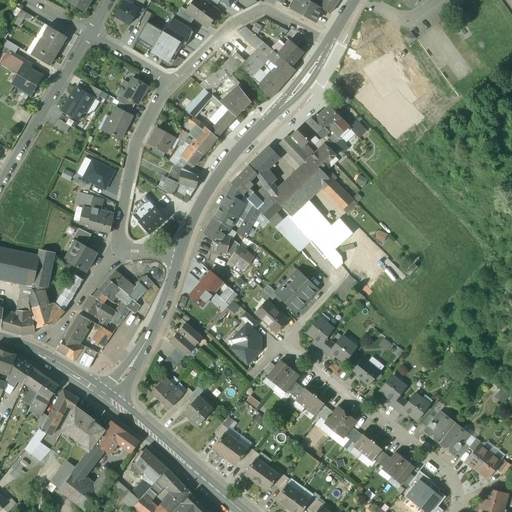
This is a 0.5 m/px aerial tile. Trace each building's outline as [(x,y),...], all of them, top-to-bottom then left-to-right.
[(69,0),(67,3),(84,13),(91,0),(69,0)] [(128,0),(124,0),(115,17),(129,26),(139,10),(129,4),(131,1),(128,0)] [(128,0),(131,1),(129,4),(139,10),(144,0),(128,0)] [(322,9),(307,0),(296,0),(291,9),(315,22),(322,9)] [(339,0),(322,0),(318,6),(322,9),(330,14),(339,0)] [(197,7),(192,3),(186,11),(195,18),(197,20),(198,19),(208,27),(218,14),(201,1),(197,7)] [(186,11),(182,8),(177,15),(179,17),(191,24),(195,18),(186,11)] [(22,10),(14,22),(21,27),(29,14),(22,10)] [(179,17),(176,23),(191,31),(195,26),(191,24),(179,17)] [(193,33),(191,31),(176,23),(174,21),(171,27),(168,25),(164,33),(147,23),(137,39),(154,49),(152,52),(168,62),(173,55),(176,56),(182,45),(185,47),(193,33)] [(66,38),(48,27),(40,41),(58,52),(66,38)] [(18,48),(5,40),(2,46),(14,53),(15,54),(18,48)] [(289,40),(277,55),(284,61),(291,67),(303,52),(289,40)] [(58,52),(40,41),(31,56),(49,67),(58,52)] [(267,56),(258,47),(251,54),(261,63),(267,56)] [(15,54),(14,53),(10,59),(23,67),(23,66),(29,69),(32,64),(15,54)] [(277,55),(275,53),(273,59),(277,63),(280,62),(282,64),(284,61),(277,55)] [(261,63),(251,54),(242,64),(252,73),(261,63)] [(282,64),(275,71),(286,81),(295,71),(291,67),(284,61),(282,64)] [(29,69),(23,66),(23,67),(13,85),(21,89),(29,94),(33,88),(35,88),(37,84),(37,81),(40,76),(29,69)] [(286,81),(275,71),(273,74),(284,84),(286,81)] [(273,74),(271,72),(268,75),(281,87),(284,84),(273,74)] [(268,75),(259,86),(271,99),(281,87),(268,75)] [(123,96),(123,97),(136,104),(138,105),(148,87),(133,79),(130,85),(123,96)] [(228,79),(221,85),(225,91),(232,85),(228,79)] [(123,82),(121,86),(119,87),(119,89),(117,93),(120,95),(123,96),(130,85),(123,82)] [(250,102),(235,83),(232,85),(225,91),(234,103),(240,111),(250,102)] [(102,92),(90,85),(85,94),(92,97),(97,100),(102,92)] [(62,111),(63,112),(79,121),(92,97),(85,94),(76,88),(62,111)] [(29,94),(21,89),(17,95),(26,100),(30,94),(29,94)] [(204,90),(185,110),(193,117),(210,99),(211,100),(213,98),(204,90)] [(351,100),(344,93),(340,97),(347,105),(351,100)] [(26,100),(17,95),(16,98),(25,103),(26,100)] [(136,104),(123,97),(123,96),(120,95),(117,100),(133,109),(136,104)] [(133,109),(119,102),(116,108),(131,115),(134,110),(133,109)] [(234,103),(228,111),(235,117),(240,111),(234,103)] [(222,106),(214,114),(220,120),(228,111),(222,106)] [(328,107),(318,116),(326,125),(330,130),(337,123),(341,119),(328,107)] [(116,108),(105,131),(121,139),(133,116),(131,115),(116,108)] [(235,117),(228,111),(220,120),(215,125),(222,132),(235,117)] [(74,129),(79,121),(63,112),(58,120),(70,126),(74,129)] [(318,116),(315,114),(305,122),(316,133),(321,129),(326,125),(318,116)] [(198,123),(191,119),(190,121),(189,120),(187,122),(192,126),(191,127),(193,129),(198,123)] [(349,127),(341,119),(337,123),(343,129),(344,131),(349,127)] [(70,126),(58,120),(54,127),(65,133),(70,126)] [(206,129),(198,123),(193,129),(189,134),(208,150),(217,139),(210,132),(206,129)] [(302,124),(290,135),(291,136),(302,147),(305,145),(310,140),(313,136),(314,136),(302,124)] [(222,132),(215,125),(210,132),(217,139),(222,132)] [(354,125),(350,129),(357,136),(360,132),(354,125)] [(344,131),(342,133),(340,131),(336,136),(339,140),(350,129),(349,127),(344,131)] [(173,137),(157,128),(148,144),(154,147),(165,152),(165,153),(173,137)] [(181,129),(174,138),(183,143),(187,137),(186,133),(181,129)] [(321,129),(316,133),(321,138),(326,134),(321,129)] [(336,136),(334,134),(327,141),(335,149),(337,147),(342,142),(339,140),(336,136)] [(289,137),(287,135),(278,144),(301,167),(309,159),(289,137)] [(302,147),(291,136),(289,137),(309,159),(310,159),(315,154),(305,145),(302,147)] [(335,149),(327,141),(325,143),(325,142),(322,145),(323,146),(324,145),(331,153),(335,149)] [(342,142),(337,147),(341,152),(346,147),(342,143),(342,142)] [(315,154),(310,159),(319,169),(323,165),(333,155),(331,153),(324,145),(323,146),(315,154)] [(203,156),(191,146),(182,157),(194,167),(203,156)] [(165,152),(154,147),(151,152),(162,158),(165,152)] [(268,147),(249,165),(257,173),(258,175),(262,171),(265,173),(268,170),(280,159),(268,147)] [(278,190),(271,196),(282,207),(288,213),(290,216),(307,200),(319,188),(329,178),(328,177),(319,169),(310,159),(309,159),(301,167),(278,190)] [(105,189),(114,172),(93,161),(84,178),(93,183),(105,189)] [(257,173),(249,165),(242,173),(249,180),(257,173)] [(332,174),(323,165),(319,169),(328,177),(329,176),(330,177),(332,174)] [(170,173),(163,189),(171,194),(171,192),(176,181),(182,169),(175,166),(172,174),(170,173)] [(199,177),(182,169),(176,181),(178,181),(178,184),(196,189),(199,177)] [(70,181),(72,174),(64,170),(61,177),(70,181)] [(276,180),(268,170),(265,173),(262,171),(258,175),(257,176),(262,183),(266,190),(271,196),(278,190),(275,186),(275,185),(273,183),(276,180)] [(249,180),(242,173),(232,184),(233,185),(243,195),(253,184),(249,180)] [(89,190),(93,183),(77,175),(73,182),(89,190)] [(329,178),(319,188),(342,210),(353,200),(330,177),(329,176),(328,177),(329,178)] [(233,185),(220,207),(236,217),(244,203),(240,201),(244,196),(243,195),(233,185)] [(88,195),(80,193),(77,205),(84,207),(85,206),(86,206),(88,195)] [(182,198),(180,200),(186,203),(190,197),(184,194),(182,198)] [(94,197),(88,195),(86,206),(92,208),(93,199),(94,197)] [(143,204),(135,211),(136,212),(133,215),(139,222),(155,208),(146,196),(140,200),(143,204)] [(262,205),(257,209),(260,212),(268,221),(282,207),(271,196),(262,205)] [(101,201),(93,199),(92,208),(93,209),(99,211),(101,201)] [(256,200),(252,204),(254,206),(257,209),(262,205),(256,200)] [(307,200),(290,216),(312,241),(336,269),(342,263),(341,258),(335,250),(353,234),(339,220),(331,226),(307,200)] [(247,217),(244,222),(251,226),(260,212),(257,209),(254,206),(247,217)] [(236,217),(220,207),(214,218),(229,228),(236,217)] [(165,219),(155,208),(139,222),(150,234),(165,219)] [(113,216),(99,213),(99,211),(93,209),(93,210),(92,213),(90,226),(90,227),(96,228),(95,230),(110,234),(113,216)] [(92,213),(83,211),(81,224),(90,226),(92,213)] [(299,252),(312,241),(290,216),(275,229),(299,252)] [(239,219),(236,217),(229,228),(231,229),(233,227),(237,225),(241,228),(244,222),(239,219)] [(229,228),(214,218),(204,233),(215,239),(215,238),(221,240),(223,236),(226,236),(227,234),(226,233),(229,228)] [(251,226),(244,222),(241,228),(237,233),(244,238),(251,226)] [(92,234),(79,228),(73,239),(76,240),(77,240),(85,245),(92,234)] [(223,236),(221,240),(215,238),(215,239),(212,250),(217,251),(222,252),(227,254),(231,238),(230,237),(226,236),(223,236)] [(237,244),(231,238),(227,254),(231,256),(237,244)] [(85,245),(77,240),(76,240),(65,260),(85,272),(97,252),(85,245)] [(0,248),(0,277),(17,282),(18,274),(21,259),(22,254),(0,248)] [(253,257),(241,248),(231,260),(243,270),(253,257)] [(41,249),(32,290),(43,290),(45,290),(53,252),(41,249)] [(37,263),(21,259),(18,274),(26,275),(34,277),(37,263)] [(131,285),(114,271),(109,278),(125,291),(131,285)] [(276,293),(278,295),(296,312),(317,290),(297,271),(276,293)] [(204,280),(194,291),(206,301),(213,293),(210,291),(216,284),(220,280),(211,272),(206,277),(204,280)] [(364,291),(374,280),(367,274),(357,285),(364,291)] [(26,275),(21,296),(18,318),(20,319),(33,317),(29,300),(34,277),(26,275)] [(75,275),(57,305),(63,311),(75,293),(83,280),(75,275)] [(349,275),(333,295),(342,302),(358,282),(349,275)] [(134,289),(142,295),(153,284),(147,277),(140,279),(133,288),(134,289)] [(108,279),(98,291),(106,297),(111,301),(120,289),(108,279)] [(233,292),(220,280),(216,284),(224,291),(219,297),(221,299),(224,302),(233,292)] [(125,291),(124,292),(128,296),(134,289),(133,288),(131,285),(125,291)] [(276,293),(269,285),(264,290),(274,299),(278,295),(276,293)] [(134,289),(128,296),(136,302),(142,295),(134,289)] [(43,290),(32,290),(31,294),(31,299),(32,304),(33,304),(36,316),(49,313),(48,308),(48,307),(43,290)] [(274,299),(264,290),(260,295),(267,302),(268,302),(270,304),(274,299)] [(93,297),(90,296),(82,309),(95,316),(103,303),(102,303),(106,297),(98,291),(93,297)] [(206,301),(194,291),(190,296),(201,306),(206,301)] [(136,302),(128,296),(124,302),(132,308),(136,302)] [(188,298),(182,296),(178,306),(184,308),(188,298)] [(236,313),(240,305),(233,301),(228,309),(236,313)] [(117,311),(103,302),(103,303),(95,316),(100,320),(104,315),(113,321),(115,318),(118,320),(122,315),(117,311)] [(124,302),(117,311),(122,315),(125,317),(130,310),(132,308),(124,302)] [(141,306),(136,302),(132,308),(137,311),(141,306)] [(270,304),(268,302),(267,302),(257,313),(277,333),(288,321),(270,304)] [(36,316),(33,317),(35,328),(53,322),(63,311),(57,305),(51,309),(48,307),(48,308),(49,313),(36,316)] [(258,323),(246,311),(240,317),(247,324),(252,329),(258,323)] [(12,318),(3,314),(1,328),(22,335),(36,333),(35,328),(33,317),(20,319),(18,318),(12,316),(12,318)] [(86,318),(79,314),(66,336),(75,340),(79,342),(80,341),(83,336),(87,328),(82,325),(86,318)] [(323,325),(318,320),(307,333),(318,342),(320,344),(326,338),(333,329),(325,322),(323,325)] [(203,337),(186,323),(178,332),(195,347),(203,337)] [(252,329),(247,324),(234,338),(236,341),(236,345),(232,349),(247,364),(260,350),(260,336),(252,329)] [(102,327),(92,340),(99,344),(103,347),(112,333),(102,327)] [(195,347),(178,332),(170,341),(186,355),(186,356),(195,347)] [(75,340),(66,336),(57,349),(66,356),(73,343),(75,340)] [(88,339),(83,336),(80,341),(85,344),(86,342),(88,339)] [(351,343),(343,336),(335,345),(330,352),(332,354),(343,363),(354,349),(349,345),(351,343)] [(326,338),(320,344),(318,342),(315,346),(322,352),(330,341),(326,338)] [(330,341),(322,352),(329,357),(332,354),(330,352),(335,345),(330,341)] [(73,343),(66,356),(73,361),(78,355),(81,350),(82,349),(73,343)] [(99,353),(84,346),(82,349),(81,350),(95,355),(100,359),(102,355),(99,353)] [(186,355),(176,347),(172,352),(182,360),(186,355)] [(16,356),(0,350),(0,369),(10,373),(16,356)] [(182,360),(172,352),(169,356),(178,364),(182,360)] [(94,358),(83,353),(81,357),(78,363),(89,369),(94,358)] [(33,368),(16,356),(10,373),(6,383),(14,387),(19,379),(24,382),(33,368)] [(178,364),(169,356),(165,361),(174,369),(178,364)] [(363,357),(352,370),(357,374),(367,362),(368,361),(363,357)] [(268,376),(267,377),(276,385),(290,368),(281,360),(276,367),(268,376)] [(367,362),(357,374),(355,375),(368,386),(379,372),(367,362)] [(271,363),(263,372),(268,376),(276,367),(271,363)] [(47,378),(33,368),(24,382),(32,388),(38,392),(47,378)] [(290,368),(276,385),(286,393),(295,382),(300,376),(290,368)] [(166,377),(151,393),(160,401),(175,385),(166,377)] [(47,378),(38,392),(39,392),(49,399),(58,386),(47,378)] [(395,382),(390,378),(379,391),(391,400),(393,402),(398,395),(405,386),(397,380),(395,382)] [(295,382),(287,391),(292,395),(299,385),(295,382)] [(319,391),(309,383),(304,389),(296,398),(295,400),(305,408),(319,391)] [(175,385),(160,401),(170,410),(175,405),(184,394),(184,393),(175,385)] [(299,385),(292,395),(296,398),(304,389),(299,385)] [(193,392),(187,399),(192,403),(197,398),(198,398),(204,391),(199,387),(193,392)] [(32,388),(23,401),(31,406),(32,405),(39,392),(38,392),(32,388)] [(189,388),(184,393),(184,394),(175,405),(179,408),(187,399),(193,392),(189,388)] [(63,389),(54,406),(49,416),(46,421),(56,426),(73,395),(63,389)] [(500,389),(496,399),(505,403),(510,393),(500,389)] [(319,391),(305,408),(314,415),(316,414),(323,405),(328,398),(319,391)] [(49,399),(39,392),(32,405),(43,411),(49,399)] [(415,394),(408,403),(407,403),(402,410),(405,412),(416,420),(426,407),(421,403),(423,400),(421,399),(415,394)] [(398,395),(393,402),(391,400),(388,404),(395,409),(403,399),(398,395)] [(431,401),(424,395),(421,399),(423,400),(421,403),(426,407),(431,401)] [(257,407),(259,403),(250,397),(248,401),(257,407)] [(198,398),(197,398),(192,403),(184,412),(199,425),(213,410),(205,403),(205,404),(198,398)] [(403,399),(395,409),(402,415),(405,412),(402,410),(407,403),(403,399)] [(92,417),(76,405),(62,432),(68,437),(69,436),(78,442),(79,440),(91,449),(94,446),(95,446),(96,444),(107,430),(91,418),(92,417)] [(323,405),(316,414),(321,418),(328,409),(323,405)] [(325,422),(324,423),(334,431),(347,414),(338,406),(333,412),(325,422)] [(328,409),(321,418),(325,422),(333,412),(328,409)] [(42,412),(35,426),(40,428),(41,429),(46,421),(49,416),(42,412)] [(444,418),(438,413),(437,414),(434,418),(426,427),(425,429),(424,430),(425,432),(426,433),(427,434),(429,434),(429,433),(434,437),(433,438),(433,439),(433,440),(438,444),(455,423),(448,417),(446,417),(445,417),(444,418)] [(357,421),(347,414),(334,431),(343,439),(352,428),(357,421)] [(429,414),(422,423),(426,427),(434,418),(429,414)] [(139,442),(112,423),(107,430),(96,444),(104,450),(108,453),(118,440),(132,451),(139,442)] [(455,423),(438,444),(443,448),(445,449),(446,448),(447,447),(450,450),(450,451),(451,452),(451,453),(452,454),(454,455),(455,454),(456,454),(465,443),(467,439),(468,438),(467,436),(462,432),(463,431),(462,430),(462,429),(455,423)] [(223,425),(215,435),(220,439),(225,433),(229,429),(223,425)] [(40,428),(33,438),(39,443),(46,433),(41,429),(40,428)] [(352,428),(345,437),(349,441),(357,432),(352,428)] [(354,444),(352,446),(362,454),(376,437),(366,429),(361,435),(354,444)] [(357,432),(349,441),(354,444),(361,435),(357,432)] [(220,439),(214,448),(225,456),(236,441),(225,433),(220,439)] [(57,440),(51,436),(46,444),(52,448),(57,440)] [(376,437),(362,454),(372,461),(373,460),(381,451),(386,444),(376,437)] [(470,446),(469,448),(474,451),(479,445),(480,445),(482,442),(476,438),(470,446)] [(247,450),(236,441),(225,456),(236,465),(241,457),(247,450)] [(465,443),(457,453),(461,457),(469,448),(470,446),(465,443)] [(96,444),(95,446),(94,446),(91,449),(72,474),(82,481),(104,450),(96,444)] [(480,445),(479,445),(474,451),(465,462),(476,471),(490,453),(480,445)] [(247,450),(241,457),(246,461),(254,451),(249,447),(247,450)] [(145,448),(135,464),(143,472),(149,464),(151,466),(156,458),(145,448)] [(254,451),(246,461),(251,465),(256,458),(257,459),(260,455),(254,451)] [(381,451),(373,460),(378,464),(385,455),(381,451)] [(382,467),(381,469),(391,477),(405,460),(395,452),(390,458),(382,467)] [(499,461),(490,453),(476,471),(487,479),(495,468),(500,462),(499,461)] [(385,455),(378,464),(382,467),(390,458),(385,455)] [(167,469),(156,458),(151,466),(149,464),(143,472),(155,483),(160,478),(167,469)] [(257,459),(256,458),(251,465),(245,474),(256,482),(267,467),(257,459)] [(507,463),(501,458),(499,461),(500,462),(495,468),(500,472),(507,463)] [(405,460),(391,477),(401,485),(409,474),(414,467),(405,460)] [(11,474),(17,480),(24,471),(18,466),(11,474)] [(511,466),(503,475),(509,479),(511,474),(511,466)] [(278,474),(267,467),(256,482),(267,490),(273,483),(279,475),(278,474)] [(167,469),(160,478),(167,485),(175,476),(167,469)] [(106,471),(94,490),(102,497),(110,485),(115,478),(112,475),(106,471)] [(408,485),(413,489),(417,484),(421,488),(428,480),(431,482),(432,481),(420,471),(414,478),(408,485)] [(280,472),(278,474),(279,475),(273,483),(277,487),(285,476),(280,472)] [(82,481),(72,474),(60,489),(90,511),(91,511),(102,497),(94,490),(93,490),(82,481)] [(409,474),(402,483),(407,487),(408,485),(414,478),(409,474)] [(175,476),(167,485),(174,492),(165,501),(174,511),(190,492),(175,476)] [(285,476),(277,487),(283,491),(287,484),(288,484),(291,480),(285,476)] [(130,491),(115,478),(110,485),(124,498),(130,491)] [(145,478),(132,493),(140,500),(143,497),(153,485),(145,478)] [(153,485),(143,497),(143,498),(150,503),(167,485),(160,478),(153,485)] [(440,490),(431,482),(428,480),(421,488),(417,484),(413,489),(407,497),(421,509),(419,511),(438,511),(436,510),(446,497),(439,492),(440,490)] [(283,491),(276,500),(287,508),(298,492),(288,484),(287,484),(283,491)] [(501,511),(506,495),(491,491),(489,497),(482,495),(479,508),(494,511),(501,511)] [(309,500),(298,492),(287,508),(292,511),(301,511),(305,507),(310,501),(309,500)] [(211,511),(191,493),(173,511),(211,511)] [(312,496),(309,500),(310,501),(305,507),(310,511),(318,500),(312,496)] [(150,503),(143,498),(136,507),(142,511),(153,511),(157,509),(150,503)] [(12,499),(7,503),(8,503),(3,508),(7,511),(8,511),(17,504),(12,499)] [(318,500),(310,511),(311,511),(316,511),(321,506),(321,507),(323,504),(318,500)]
